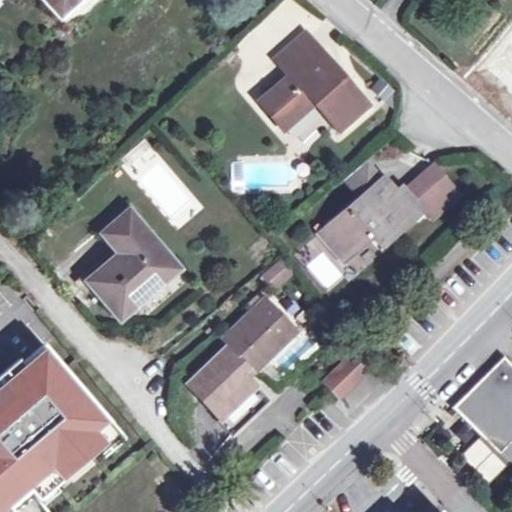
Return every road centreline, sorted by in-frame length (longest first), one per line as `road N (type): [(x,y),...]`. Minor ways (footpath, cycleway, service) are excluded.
road 1 (residential): [(511,153),(337,0)]
road 2 (primary): [(380,423),(511,291)]
road 3 (primary): [(286,511),(380,423)]
road 4 (residential): [(465,511),(380,423)]
